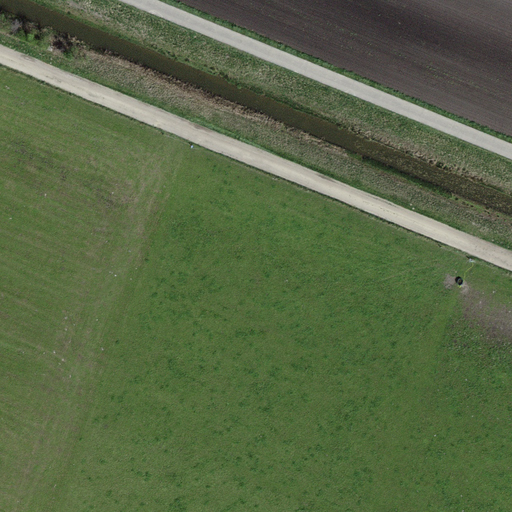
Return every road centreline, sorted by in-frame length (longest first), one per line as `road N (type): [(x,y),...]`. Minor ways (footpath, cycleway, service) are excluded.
road 1 (track): [(0,54),(511,262)]
road 2 (track): [(134,0),(511,153)]
